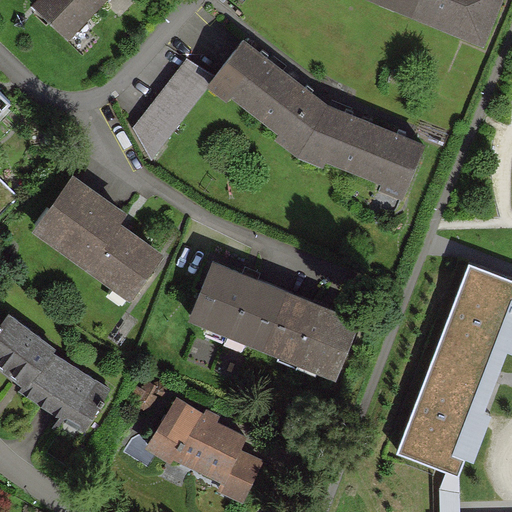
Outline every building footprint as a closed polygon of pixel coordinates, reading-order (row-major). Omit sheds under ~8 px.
[(36,0),(34,3),(69,33),(98,0),(36,0)] [(496,0),(400,0),(484,33),(496,0)] [(245,30),(209,77),(227,91),(231,86),(283,125),(279,131),(299,146),(329,96),(245,30)] [(0,83),(0,110),(13,97),(0,83)] [(427,135),(329,96),(299,146),(327,158),(329,152),(386,177),(383,182),(402,191),(427,135)] [(121,212),(73,176),(39,220),(131,289),(158,253),(114,220),(121,212)] [(284,284),(214,256),(191,312),(262,341),(284,284)] [(511,329),(511,270),(469,256),(390,444),(458,471),(511,329)] [(355,312),(284,284),(262,341),(332,369),(355,312)] [(106,389),(50,348),(54,343),(9,310),(0,321),(0,359),(27,379),(23,385),(79,425),(106,389)] [(204,412),(176,396),(150,444),(172,456),(176,449),(226,476),(221,485),(243,497),(262,462),(239,449),(247,435),(217,419),(220,415),(207,407),(204,412)]
